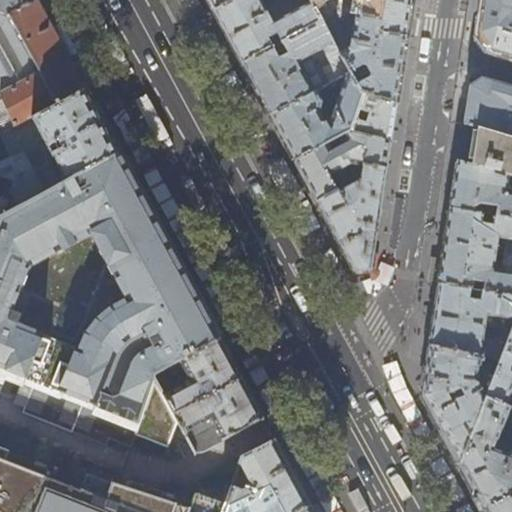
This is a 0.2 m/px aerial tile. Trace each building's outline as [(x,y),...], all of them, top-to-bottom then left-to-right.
[(0,0),(0,131),(1,135),(86,90),(48,20),(37,0),(0,0)] [(207,0),(214,12),(236,0),(207,0)] [(313,4),(310,0),(287,0),(289,3),(294,0),(301,0),(305,7),(275,22),(262,0),(236,0),(214,12),(243,65),(323,22),(313,4)] [(310,0),(313,4),(318,0),(357,0),(356,15),(378,18),(376,33),(407,33),(411,7),(412,0),(310,0)] [(511,0),(482,0),(480,18),(477,38),(485,51),(511,58),(511,0)] [(401,76),(407,33),(376,33),(378,18),(356,15),(351,47),(340,53),(351,73),(361,93),(364,95),(396,105),(401,76)] [(340,53),(323,22),(243,65),(255,88),(271,116),(321,89),(347,76),(351,73),(340,53)] [(361,93),(351,73),(347,76),(331,120),(325,123),(320,111),(322,110),(323,102),(320,96),(324,94),(321,89),(271,116),(281,135),(295,162),(352,131),(356,120),(359,111),(364,95),(361,93)] [(464,123),(478,127),(511,137),(511,86),(482,77),(470,86),(467,103),(464,123)] [(0,175),(15,181),(7,199),(0,217),(120,153),(103,122),(86,90),(1,135),(11,157),(0,161),(0,175)] [(394,122),(396,105),(364,95),(359,111),(370,115),(367,124),(356,120),(352,131),(390,142),(394,122)] [(511,177),(511,137),(478,127),(474,151),(472,166),(511,177)] [(388,156),(390,142),(352,131),(295,162),(317,202),(338,192),(334,185),(335,185),(331,176),(352,165),(358,166),(357,170),(359,172),(364,169),(364,167),(386,169),(388,156)] [(138,425),(134,434),(168,447),(178,422),(174,415),(163,396),(160,391),(153,378),(154,374),(221,339),(140,191),(120,153),(0,217),(0,384),(2,385),(8,371),(138,425)] [(511,177),(472,166),(458,162),(453,191),(451,209),(511,218),(511,197),(505,196),(507,182),(511,183),(511,177)] [(379,214),(386,169),(364,167),(364,169),(359,172),(335,185),(334,185),(338,192),(317,202),(336,237),(356,274),(371,271),(379,214)] [(511,218),(451,209),(445,249),(439,285),(511,295),(511,218)] [(511,329),(511,295),(439,285),(434,315),(429,346),(482,357),(500,360),(511,329)] [(511,511),(511,329),(500,360),(486,397),(459,465),(484,511),(511,511)] [(230,357),(221,339),(154,374),(153,378),(160,391),(176,381),(173,375),(184,369),(191,368),(194,374),(188,378),(190,381),(163,396),(174,415),(242,378),(230,357)] [(482,357),(429,346),(422,397),(459,465),(486,397),(478,382),(480,372),(485,374),(486,368),(481,367),(482,357)] [(252,397),(242,378),(174,415),(178,422),(195,452),(203,451),(263,418),(252,397)] [(232,487),(227,502),(223,511),(300,511),(311,506),(294,474),(275,440),(241,459),(234,482),(242,485),(249,479),(249,480),(248,486),(241,490),(232,487)] [(0,511),(223,511),(227,502),(198,493),(193,508),(89,474),(83,490),(8,461),(11,451),(0,446),(0,511)]
